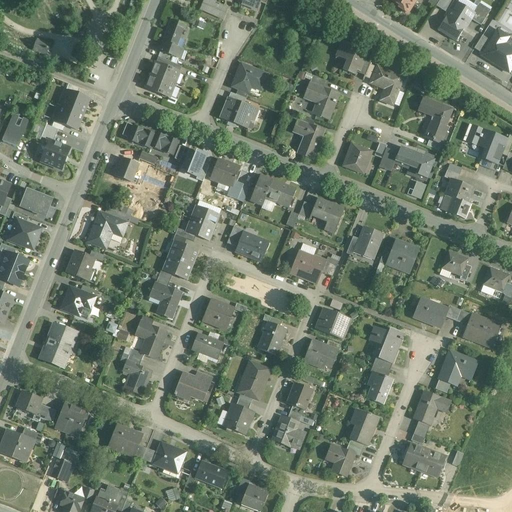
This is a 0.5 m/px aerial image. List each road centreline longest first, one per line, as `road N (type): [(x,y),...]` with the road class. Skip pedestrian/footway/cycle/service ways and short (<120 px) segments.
road 1 (residential): [(252,460),(317,295),(214,254),(150,419)]
road 2 (residential): [(11,364),(77,195)]
road 3 (tertiary): [(511,101),(369,12)]
road 4 (residential): [(324,179),(475,238)]
road 5 (residential): [(11,364),(150,419)]
road 6 (residential): [(370,489),(424,350)]
road 7 (residential): [(370,489),(494,502),(511,495)]
road 8 (residential): [(197,129),(324,179)]
road 9 (track): [(0,51),(116,98)]
